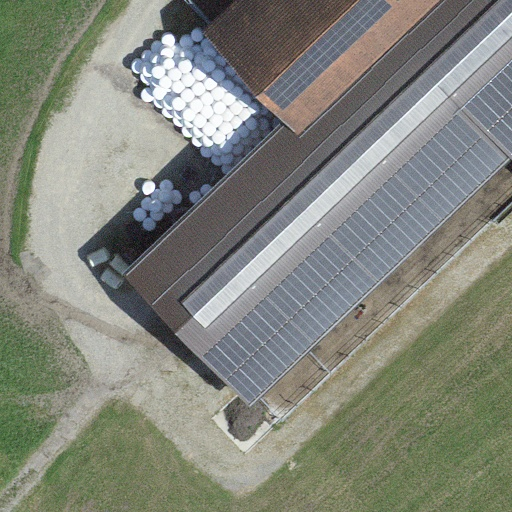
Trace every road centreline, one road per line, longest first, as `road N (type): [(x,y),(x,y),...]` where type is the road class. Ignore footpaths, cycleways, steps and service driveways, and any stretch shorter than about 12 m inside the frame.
road 1 (track): [(0,502),(147,336),(147,0)]
road 2 (unclassified): [(229,262),(481,0)]
